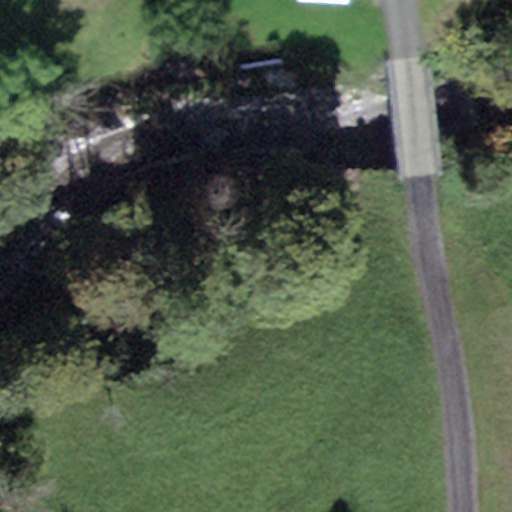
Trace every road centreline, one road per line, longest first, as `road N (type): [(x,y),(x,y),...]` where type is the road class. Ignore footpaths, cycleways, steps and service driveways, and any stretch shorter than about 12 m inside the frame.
road 1 (track): [(419,173),(459,426),(464,511)]
road 2 (unclassified): [(400,0),(419,173)]
